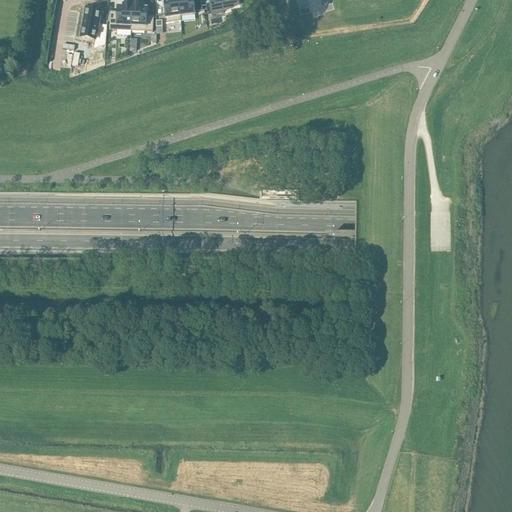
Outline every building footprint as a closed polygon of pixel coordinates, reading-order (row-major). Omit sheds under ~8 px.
[(163,0),(166,23),(181,22),(181,18),(179,0),(163,0)] [(179,0),(181,18),(196,17),(194,0),(179,0)] [(238,0),(214,0),(215,2),(208,3),(211,15),(223,13),(239,5),(238,0)] [(109,11),(108,28),(131,30),(132,4),(123,4),(122,7),(117,6),(116,11),(109,11)] [(141,5),(132,4),(131,30),(153,31),(153,16),(147,15),(147,8),(141,8),(141,5)] [(101,11),(86,9),(82,39),(96,40),(94,50),(106,46),(107,23),(99,22),(101,11)] [(102,58),(95,61),(97,67),(105,64),(102,58)] [(298,202),(298,198),(279,197),(279,193),(264,193),(264,202),(298,202)]
